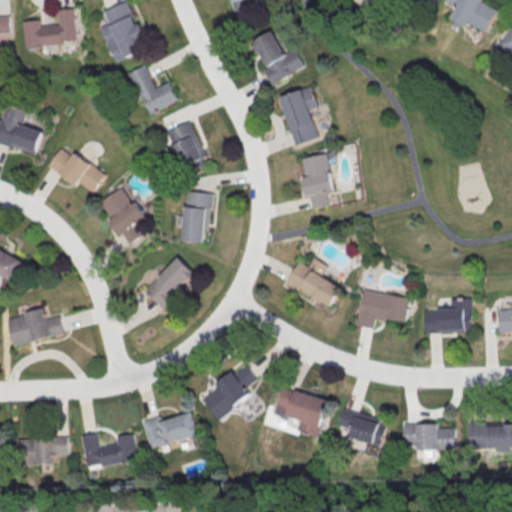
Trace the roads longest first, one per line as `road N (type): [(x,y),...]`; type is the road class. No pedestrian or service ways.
road 1 (residential): [(234,298),(256,238),(258,170),(181,0)]
road 2 (residential): [(511,374),(396,375),(361,367),(297,340),(234,298)]
road 3 (residential): [(234,298),(207,331),(154,369),(87,388),(0,390)]
road 4 (residential): [(120,382),(78,254),(41,214),(0,190)]
